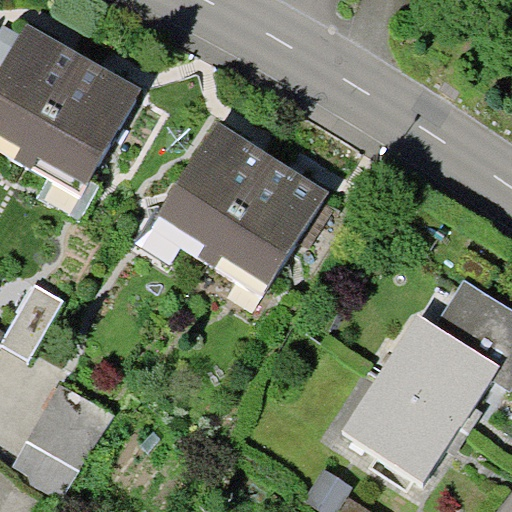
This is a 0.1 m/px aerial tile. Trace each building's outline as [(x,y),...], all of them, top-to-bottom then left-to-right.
[(0,161),(19,173),(76,74),(21,43),(0,78),(0,161)] [(132,106),(76,74),(19,173),(49,190),(56,178),(82,193),(132,106)] [(204,270),(265,175),(211,140),(158,222),(183,239),(175,252),(204,270)] [(319,210),(265,175),(204,270),(233,289),(241,276),(266,292),(319,210)] [(477,295),(488,278),(463,262),(452,279),(477,295)] [(0,355),(23,369),(58,308),(30,292),(0,342),(0,355)] [(385,391),(455,437),(491,382),(506,392),(511,382),(511,329),(470,302),(440,346),(422,334),(385,391)] [(418,494),(455,437),(385,391),(348,448),(418,494)] [(57,393),(41,422),(91,451),(109,423),(57,393)] [(74,478),(91,451),(41,422),(25,450),(74,478)] [(308,511),(354,511),(344,505),(342,509),(315,491),(303,509),(308,511)]
